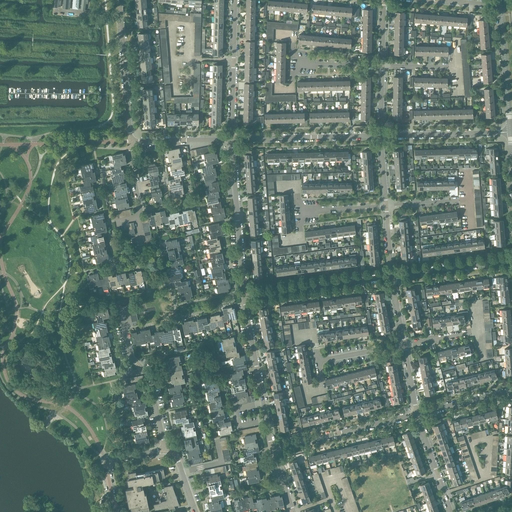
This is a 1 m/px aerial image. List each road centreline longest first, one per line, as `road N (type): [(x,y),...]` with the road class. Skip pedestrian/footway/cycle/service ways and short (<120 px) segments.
road 1 (residential): [(244,294),(233,139)]
road 2 (residential): [(164,449),(149,376),(131,357),(121,310)]
road 3 (residential): [(244,294),(391,276)]
road 4 (residential): [(233,139),(380,135)]
road 5 (residential): [(277,448),(417,414)]
road 6 (residential): [(233,139),(235,0)]
road 7 (residential): [(380,135),(510,132)]
road 8 (tertiary): [(510,132),(501,3)]
road 9 (residential): [(130,141),(122,15)]
road 10 (residential): [(391,276),(511,261)]
